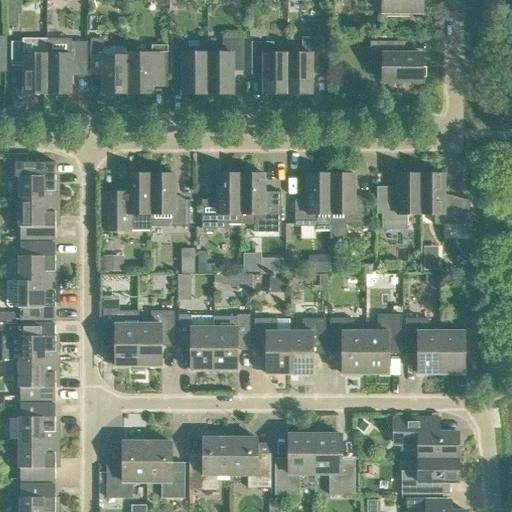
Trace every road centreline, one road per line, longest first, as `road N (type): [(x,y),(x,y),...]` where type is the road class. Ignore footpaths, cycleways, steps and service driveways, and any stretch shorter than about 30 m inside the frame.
road 1 (residential): [(454,0),(451,123),(436,142),(86,142)]
road 2 (residential): [(492,511),(486,435),(455,405),(86,408)]
road 3 (residential): [(86,142),(86,408)]
